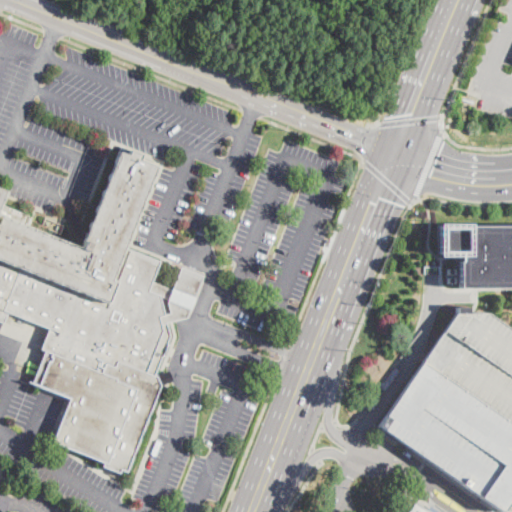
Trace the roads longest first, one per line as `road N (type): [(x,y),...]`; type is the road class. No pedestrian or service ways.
road 1 (primary): [(458,0),(251,511)]
road 2 (tertiary): [(186,69),(13,0)]
road 3 (tertiary): [(397,152),(255,96)]
road 4 (tertiary): [(397,152),(422,179),(511,188)]
